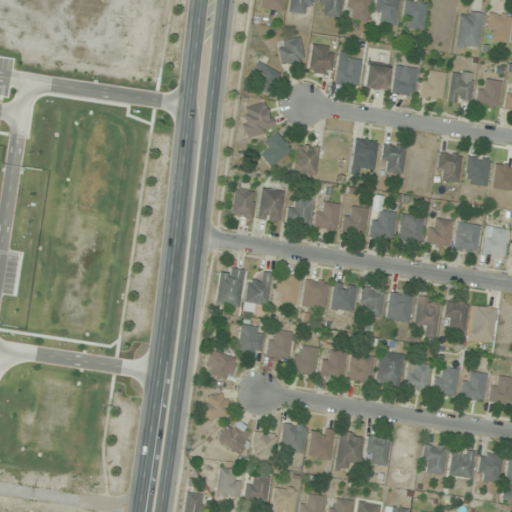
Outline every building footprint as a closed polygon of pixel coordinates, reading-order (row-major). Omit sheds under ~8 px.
[(282,0),(261,0),(261,10),(282,11),(282,0)] [(308,14),(309,0),(288,0),(287,12),(308,14)] [(317,0),(318,7),(321,6),(322,17),(340,16),(338,0),(317,0)] [(347,0),(345,19),(365,22),(367,0),(347,0)] [(399,1),(396,0),(374,0),(371,12),(382,14),(379,22),(392,25),(399,1)] [(423,1),(403,1),(403,29),(423,29),(423,1)] [(477,50),(481,14),(458,11),(454,47),(477,50)] [(504,13),(484,17),(489,42),(509,39),(504,13)] [(278,64),(300,64),(300,39),(278,39),(278,64)] [(332,47),(309,45),(307,73),(329,75),(332,47)] [(341,65),(331,68),(338,89),(360,82),(352,58),(340,62),(341,65)] [(266,92),(275,71),(257,63),(247,83),(266,92)] [(382,93),(387,69),(365,64),(360,89),(382,93)] [(412,66),(390,68),(391,100),(414,98),(412,66)] [(419,99),(442,99),(442,72),(423,72),(423,79),(419,79),(419,99)] [(470,72),(448,72),(448,103),(470,103),(470,72)] [(497,108),(497,81),(480,81),(480,87),(475,87),(475,108),(497,108)] [(511,111),(511,83),(507,82),(501,109),(511,111)] [(238,113),(250,138),(273,127),(260,102),(238,113)] [(255,154),(268,168),(288,148),(275,134),(255,154)] [(374,141),(351,140),(350,173),(372,174),(374,141)] [(318,148),(296,144),(291,172),(313,176),(318,148)] [(400,145),(379,146),(381,173),(402,172),(400,145)] [(444,183),(461,177),(452,152),(434,159),(444,183)] [(484,187),(488,159),(466,156),(462,184),(484,187)] [(253,191),(234,188),(229,215),(248,218),(253,191)] [(281,191),(258,189),(256,221),(278,223),(281,191)] [(307,200),(286,200),(286,224),(307,224),(307,200)] [(335,203),(313,203),(313,229),(335,229),(335,203)] [(340,233),(362,235),(365,208),(344,206),(340,233)] [(378,245),(393,232),(388,226),(395,220),(383,206),(373,214),(376,218),(364,227),(378,245)] [(421,217),(399,214),(395,241),(417,244),(421,217)] [(449,221),(428,218),(424,244),(446,248),(449,221)] [(451,250),(473,254),(478,226),(456,222),(451,250)] [(505,228),(482,228),(482,256),(505,256),(505,228)] [(213,304),(235,308),(242,270),(229,268),(228,276),(218,274),(213,304)] [(251,314),(252,305),(265,307),(269,273),(259,272),(258,282),(246,280),(241,312),(251,314)] [(278,293),(276,304),(293,306),(297,277),(276,274),(273,293),(278,293)] [(322,309),(325,283),(302,281),(300,307),(322,309)] [(351,312),(354,287),(331,284),(328,309),(351,312)] [(365,308),(364,316),(378,319),(382,291),(359,288),(357,306),(365,308)] [(410,296),(387,293),(384,320),(407,322),(410,296)] [(438,300),(416,297),(412,325),(423,327),(421,337),(432,339),(438,300)] [(443,330),(465,329),(463,303),(442,304),(443,330)] [(468,333),(490,335),(493,309),(471,306),(468,333)] [(260,327),(237,326),(236,353),(258,354),(260,327)] [(268,339),(265,339),(263,356),(286,358),(289,333),(269,330),(268,339)] [(315,348),(296,347),(295,356),(291,355),(290,373),(313,374),(315,348)] [(343,354),(322,350),(318,376),(339,379),(343,354)] [(233,359),(208,352),(202,373),(227,381),(233,359)] [(396,388),(401,356),(379,352),(374,385),(396,388)] [(372,357),(350,354),(346,380),(367,384),(372,357)] [(403,389),(424,391),(427,366),(405,364),(403,389)] [(432,376),(431,395),(453,396),(455,369),(437,369),(437,376),(432,376)] [(480,401),(484,375),(463,372),(458,397),(480,401)] [(511,379),(492,376),(487,401),(508,405),(511,382),(511,379)] [(199,418),(224,419),(225,399),(200,398),(199,418)] [(247,432),(222,424),(216,446),(241,453),(247,432)] [(301,453),(304,427),(281,424),(278,451),(301,453)] [(329,429),(307,431),(309,459),(331,457),(329,429)] [(273,435),(251,432),(248,459),(270,462),(273,435)] [(347,471),(348,462),(356,464),(360,436),(338,432),(332,468),(347,471)] [(388,440),(366,437),(363,464),(385,467),(388,440)] [(418,471),(440,475),(445,449),(423,445),(418,471)] [(446,475),(467,479),(473,453),(451,449),(446,475)] [(475,480),(497,482),(500,456),(478,454),(475,480)] [(501,500),(511,500),(511,460),(505,460),(501,500)] [(213,495),(235,498),(238,471),(217,468),(213,495)] [(241,500),(263,503),(267,480),(244,477),(241,500)] [(290,511),(294,491),(273,487),(268,511),(290,511)] [(197,511),(198,494),(181,494),(181,511),(197,511)] [(319,511),(321,497),(299,495),(297,511),(319,511)] [(347,511),(349,501),(327,499),(326,511),(347,511)] [(376,511),(376,504),(354,503),(353,511),(376,511)]
